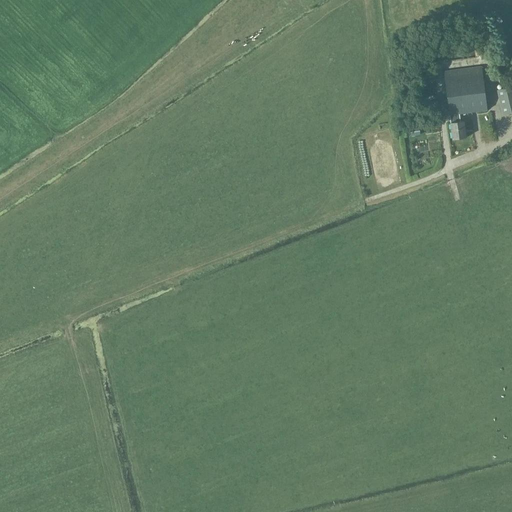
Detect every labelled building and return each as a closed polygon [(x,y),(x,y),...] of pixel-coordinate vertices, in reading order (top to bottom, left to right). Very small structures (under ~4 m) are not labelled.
[(450,115),(451,115),(451,119),(451,123),(453,140),(466,138),(464,121),(460,122),(459,114),(487,110),(482,67),(444,72),(450,115)] [(501,74),(494,75),(496,84),(503,82),(501,74)] [(511,87),(498,91),(503,115),(511,112),(511,87)] [(417,98),(418,106),(438,104),(436,96),(417,98)] [(409,129),(409,133),(410,137),(420,135),(419,127),(409,129)]
